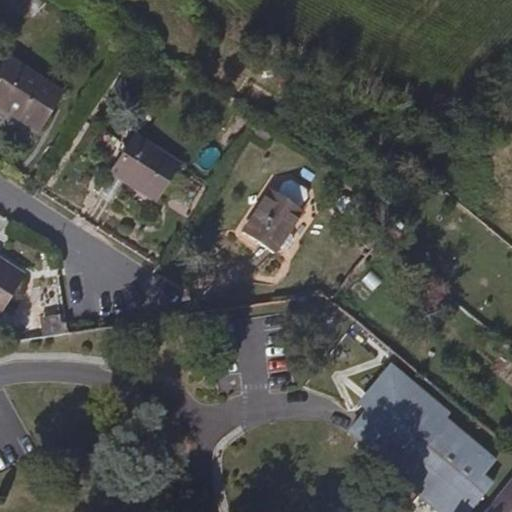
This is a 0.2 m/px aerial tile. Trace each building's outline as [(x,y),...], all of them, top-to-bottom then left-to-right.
[(0,115),(36,137),(60,102),(8,64),(0,75),(0,115)] [(159,216),(184,178),(139,147),(113,185),(159,216)] [(305,224),(273,202),(242,249),(272,268),(305,224)] [(0,317),(23,288),(0,271),(0,317)] [(469,440),(440,415),(445,411),(431,399),(404,376),(387,362),(373,379),(363,390),(372,398),(362,409),(346,428),(367,446),(394,469),(410,481),(406,484),(431,506),(439,511),(462,511),(464,509),(457,503),(448,496),(455,490),(459,494),(469,502),(489,481),(478,473),(490,458),(469,440)] [(511,511),(511,479),(501,492),(486,510),(483,511),(511,511)] [(469,502),(459,494),(455,490),(448,496),(457,503),(464,509),(469,502)]
